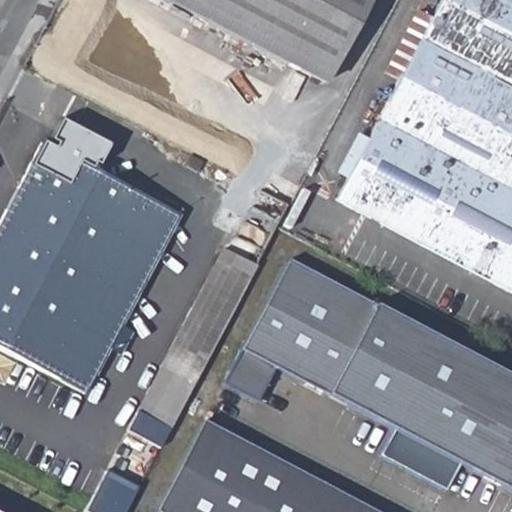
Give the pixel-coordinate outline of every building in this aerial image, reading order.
[(162,0),(322,85),(367,0),(162,0)] [(511,0),(441,0),(335,201),(511,294),(511,0)] [(0,221),(0,350),(83,396),(180,217),(41,145),(0,221)] [(273,367),(325,395),(372,306),(286,260),(221,382),(256,401),(273,367)] [(192,309),(224,326),(248,281),(215,264),(192,309)] [(457,465),(501,489),(511,468),(511,381),(372,306),(325,395),(391,430),(457,465)] [(218,337),(186,320),(174,344),(161,370),(193,386),(206,361),(218,337)] [(153,511),(366,511),(200,425),(153,511)] [(443,492),(457,465),(391,430),(377,457),(443,492)] [(85,510),(89,511),(123,511),(138,485),(106,468),(85,510)] [(511,468),(501,489),(511,494),(511,468)]
